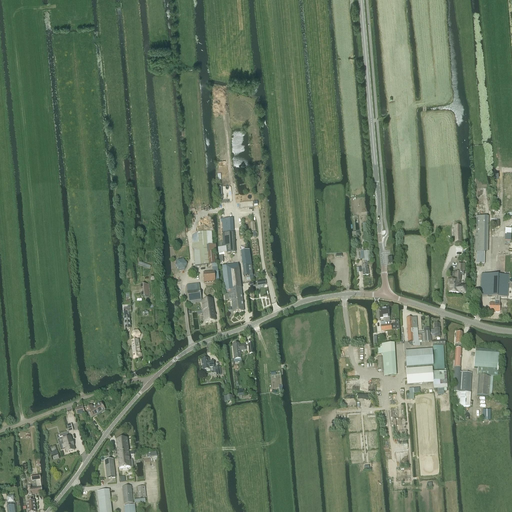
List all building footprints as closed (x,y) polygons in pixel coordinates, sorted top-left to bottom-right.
[(233,232),(233,227),(233,219),(224,220),(222,220),(222,233),(233,232)] [(477,220),(477,229),(478,229),(485,229),(485,228),(485,220),(477,220)] [(193,248),(195,251),(196,266),(215,264),(214,252),(216,252),(216,245),(212,245),(212,232),(198,233),(199,243),(193,243),(193,248)] [(223,247),(227,247),(228,253),(236,252),(234,238),(234,233),(222,233),(223,247)] [(244,276),(251,275),(253,275),(249,250),(241,251),(242,257),(244,276)] [(364,262),(364,266),(362,266),(363,276),(369,276),(368,265),(367,263),(370,262),(369,251),(364,252),(365,262),(364,262)] [(477,253),(477,264),(484,265),(485,253),(477,253)] [(177,261),(175,267),(179,271),(185,270),(187,265),(183,260),(177,261)] [(448,280),(448,285),(450,285),(449,292),(466,293),(466,286),(459,285),(459,281),(460,281),(460,275),(464,275),(464,264),(458,264),(458,275),(455,275),(455,281),(448,280)] [(229,293),(229,295),(224,296),(225,301),(231,300),(232,308),(234,308),(234,307),(237,307),(237,306),(238,306),(238,302),(243,302),(238,265),(226,266),(223,267),(226,293),(229,293)] [(215,278),(219,278),(218,272),(204,273),(204,283),(216,282),(215,278)] [(508,297),(508,275),(488,275),(488,273),(482,273),(482,275),(481,275),(481,297),(495,297),(495,304),(489,304),(489,311),(496,311),(496,312),(500,313),(500,304),(499,304),(500,297),(508,297)] [(147,285),(141,285),(142,297),(148,297),(147,288),(150,288),(149,284),(147,285)] [(195,285),(187,286),(189,302),(202,300),(200,290),(196,291),(195,285)] [(203,311),(198,312),(198,315),(204,314),(205,322),(216,321),(213,300),(202,301),(203,311)] [(234,308),(232,308),(233,313),(244,312),(243,302),(238,302),(238,306),(237,306),(237,307),(234,307),(234,308)] [(123,308),(125,330),(131,329),(129,313),(131,313),(131,308),(123,308)] [(383,318),(383,323),(380,323),(381,326),(374,326),(374,333),(381,332),(392,331),(399,330),(399,324),(399,321),(394,322),(395,324),(391,324),(391,322),(390,322),(388,309),(379,310),(380,319),(383,318)] [(416,318),(407,319),(408,343),(409,343),(409,345),(410,346),(412,346),(413,347),(419,347),(419,342),(418,342),(416,318)] [(140,352),(139,340),(138,340),(138,339),(139,339),(141,335),(138,331),(133,331),(131,336),(134,340),(135,341),(131,342),(133,360),(141,359),(140,352)] [(233,345),(234,360),(235,364),(242,363),(240,352),(246,351),(245,345),(239,346),(239,344),(233,345)] [(380,349),(378,349),(378,354),(383,354),(383,357),(384,372),(384,377),(396,376),(394,345),(382,345),(382,346),(380,346),(380,349)] [(433,347),(432,347),(434,364),(434,370),(445,370),(444,351),(443,346),(433,347)] [(475,349),(474,368),(478,369),(477,376),(478,376),(477,396),(489,397),(490,377),(493,377),(497,377),(497,374),(498,374),(500,354),(499,354),(499,351),(475,349)] [(405,352),(406,368),(433,366),(432,350),(405,352)] [(203,371),(210,370),(210,372),(212,374),(216,374),(217,376),(220,376),(219,368),(215,368),(214,368),(213,362),(209,362),(209,359),(201,360),(203,371)] [(432,368),(406,370),(407,384),(432,383),(432,381),(433,381),(433,390),(438,389),(444,389),(447,389),(447,385),(446,371),(445,371),(432,372),(432,368)] [(454,372),(453,382),(455,382),(454,392),(470,393),(472,373),(460,372),(454,372)] [(456,392),(455,407),(470,408),(470,398),(465,398),(466,393),(456,392)] [(92,414),(94,417),(105,411),(101,404),(92,410),(91,407),(86,410),(89,416),(92,414)] [(83,407),(75,408),(76,415),(85,413),(83,407)] [(482,410),(482,420),(492,421),(493,410),(482,410)] [(64,444),(62,445),(63,449),(65,448),(67,453),(74,450),(71,438),(70,438),(70,435),(62,438),(63,440),(64,444)] [(127,439),(116,440),(118,456),(121,456),(129,455),(134,454),(133,451),(128,451),(127,439)] [(121,456),(118,456),(119,469),(130,468),(129,455),(121,456)] [(113,460),(105,461),(107,478),(114,478),(114,479),(115,479),(115,478),(113,460)] [(30,496),(40,494),(42,494),(40,474),(37,475),(37,476),(31,477),(32,481),(36,481),(36,487),(29,489),(30,496)] [(124,504),(127,503),(127,504),(130,504),(130,503),(133,503),(131,486),(122,487),(124,504)] [(137,487),(138,498),(146,497),(145,486),(137,487)] [(111,511),(109,490),(97,492),(99,511),(111,511)] [(28,502),(26,502),(27,511),(35,511),(34,501),(28,502)]
